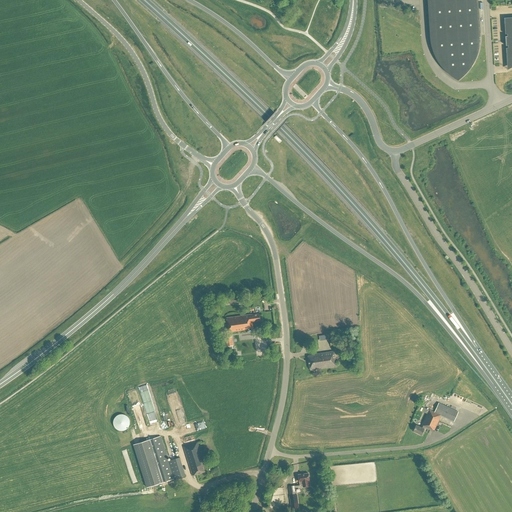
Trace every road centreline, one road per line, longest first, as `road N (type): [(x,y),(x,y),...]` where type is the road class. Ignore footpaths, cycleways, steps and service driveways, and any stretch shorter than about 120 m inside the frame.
road 1 (trunk): [(477,357),(355,205),(143,0)]
road 2 (trunk): [(248,170),(395,274),(490,374)]
road 3 (trunk): [(477,357),(380,183),(313,98)]
road 4 (tertiary): [(268,452),(285,378),(285,322),(270,238),(234,185)]
road 5 (trunk): [(0,384),(103,303),(186,216)]
road 6 (unclassified): [(394,153),(398,172),(511,350)]
road 7 (unclassified): [(213,164),(167,130),(134,55),(78,0)]
road 8 (trunk): [(113,0),(226,149)]
road 9 (unclassified): [(268,452),(420,446)]
road 10 (track): [(197,155),(170,211),(120,264)]
road 11 (unclassified): [(491,84),(456,85),(434,66),(423,0)]
road 12 (trunk): [(293,76),(189,0)]
